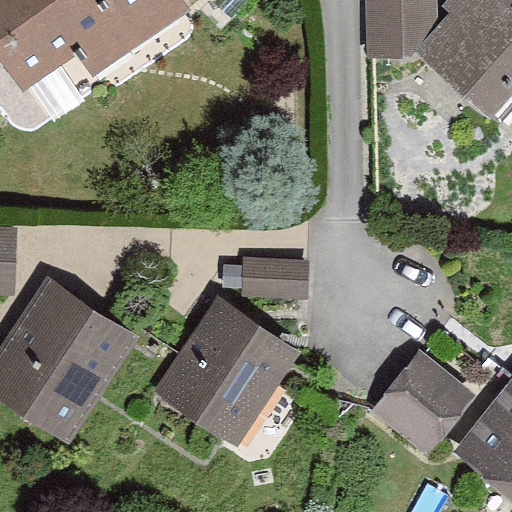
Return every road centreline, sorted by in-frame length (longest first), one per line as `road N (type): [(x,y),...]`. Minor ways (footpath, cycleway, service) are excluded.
road 1 (residential): [(326,0),(330,342)]
road 2 (unknown): [(329,234),(23,237)]
